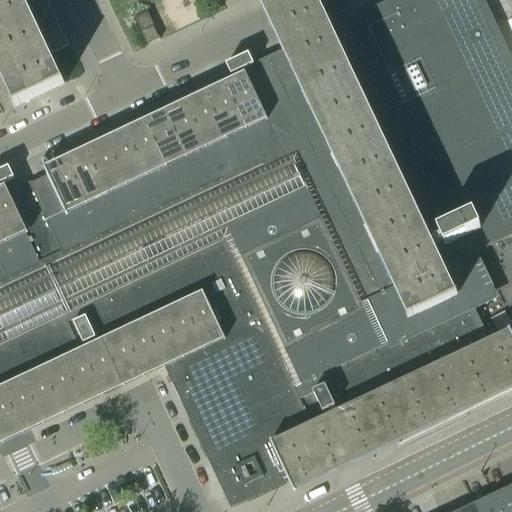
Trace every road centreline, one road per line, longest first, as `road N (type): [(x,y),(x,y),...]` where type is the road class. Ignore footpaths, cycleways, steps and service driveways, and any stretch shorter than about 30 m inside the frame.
road 1 (residential): [(125,92),(311,0)]
road 2 (tertiary): [(511,428),(340,511)]
road 3 (residential): [(0,149),(125,92)]
